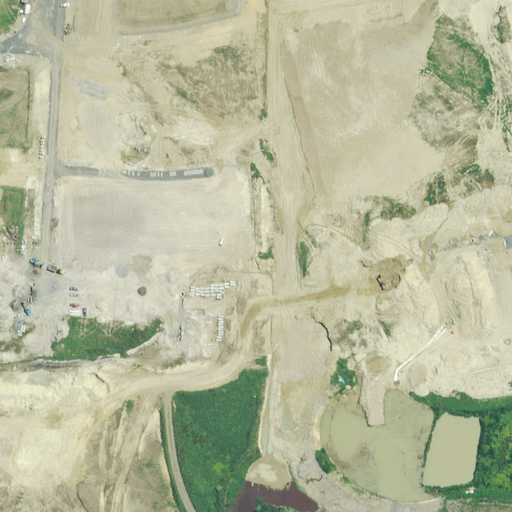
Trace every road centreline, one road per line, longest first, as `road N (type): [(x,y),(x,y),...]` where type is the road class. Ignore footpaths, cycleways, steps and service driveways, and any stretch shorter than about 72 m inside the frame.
road 1 (residential): [(449,259),(385,0)]
road 2 (residential): [(49,169),(171,175),(306,152)]
road 3 (residential): [(430,0),(491,248)]
road 4 (residential): [(56,50),(161,52),(272,23)]
road 5 (residential): [(187,298),(176,449),(154,511)]
road 6 (residential): [(344,285),(260,298),(187,298)]
road 7 (residential): [(187,298),(40,289)]
road 8 (residential): [(306,152),(344,285)]
road 9 (residential): [(272,23),(306,152)]
road 10 (residential): [(40,289),(31,410)]
road 11 (residential): [(49,169),(40,289)]
